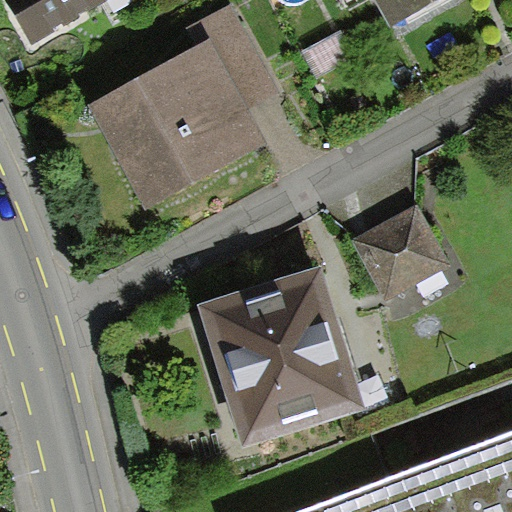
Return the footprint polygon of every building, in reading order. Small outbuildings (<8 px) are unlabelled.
[(7,0),(34,43),(103,2),(101,0),(7,0)] [(379,0),(395,27),(442,0),(379,0)] [(209,41),(245,110),(281,91),(233,1),(186,26),(198,47),(209,41)] [(93,104),(149,208),(265,145),(245,110),(209,41),(198,47),(93,104)] [(417,219),(362,247),(388,298),(443,270),(417,219)] [(316,281),(209,316),(250,439),(357,404),(316,281)] [(511,511),(511,437),(301,511),(511,511)]
